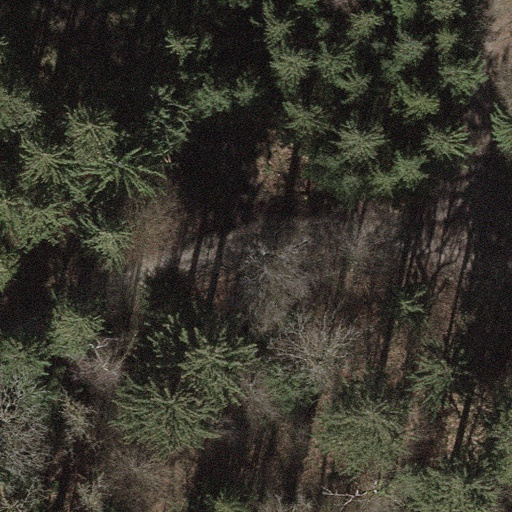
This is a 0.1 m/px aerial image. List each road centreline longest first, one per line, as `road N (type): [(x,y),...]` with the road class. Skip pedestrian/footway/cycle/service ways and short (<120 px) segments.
road 1 (track): [(0,355),(249,230),(474,241),(511,255)]
road 2 (track): [(249,230),(107,11),(92,0)]
road 3 (track): [(474,241),(486,0)]
